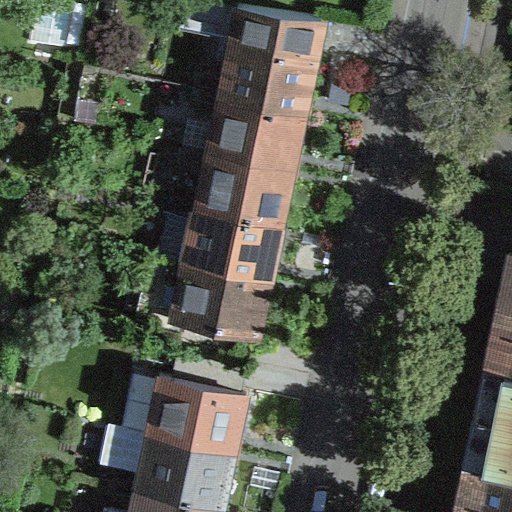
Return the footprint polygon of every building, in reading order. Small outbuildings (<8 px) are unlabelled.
[(320,13),(237,1),(219,89),(305,107),(307,93),(317,50),(314,49),(321,13),(320,13)] [(219,89),(212,123),(207,144),(293,162),(295,151),(305,107),(219,89)] [(293,162),(207,144),(196,199),(281,217),(284,206),(293,162)] [(281,217),(196,199),(184,255),(270,273),(272,259),(281,217)] [(172,312),(257,330),(260,319),(270,273),(184,255),(172,312)] [(511,282),(506,311),(485,412),(511,417),(511,282)] [(160,370),(152,406),(148,427),(234,445),(236,433),(245,388),(237,386),(244,357),(180,344),(173,373),(160,370)] [(511,511),(511,417),(485,412),(463,511),(511,511)] [(103,457),(140,465),(137,482),(222,500),(224,488),(234,445),(148,427),(111,419),(103,457)] [(130,511),(107,506),(105,511),(219,511),(222,500),(137,482),(130,511)]
